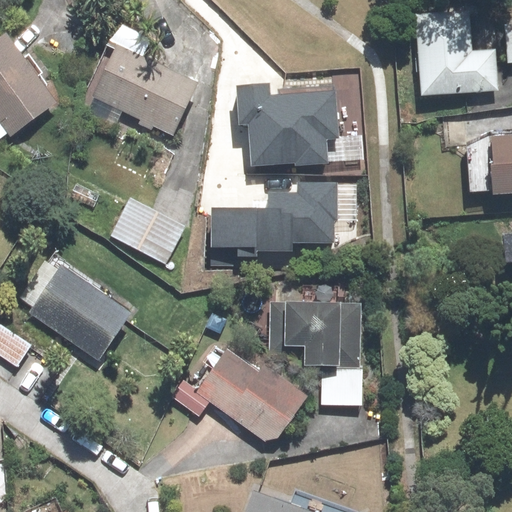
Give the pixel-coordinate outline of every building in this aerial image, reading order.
[(464,53),(461,14),(411,17),(416,98),(493,94),(491,52),(464,53)] [(511,25),(500,27),(503,69),(511,68),(511,25)] [(54,105),(1,38),(0,38),(0,126),(10,139),(54,105)] [(192,87),(112,50),(89,102),(168,138),(192,87)] [(338,138),(335,91),(268,95),(267,83),(236,86),(239,126),(248,125),(251,165),(296,162),(296,167),(329,165),(327,139),(338,138)] [(511,141),(467,145),(471,195),(487,193),(487,200),(511,198),(511,141)] [(293,244),(335,243),(335,220),(338,220),(338,181),(296,182),(296,192),(268,192),(268,208),(211,208),(211,265),(257,265),(257,252),(293,252),(293,244)] [(184,230),(127,200),(107,237),(164,268),(184,230)] [(511,234),(494,236),(496,270),(511,269),(511,234)] [(128,316),(47,260),(15,306),(96,363),(128,316)] [(354,408),(358,305),(339,304),(339,289),(301,287),(300,304),(267,303),(265,353),(298,355),(298,371),(328,373),(328,390),(319,390),(318,407),(354,408)] [(28,347),(0,327),(0,357),(14,367),(28,347)] [(267,450),(301,400),(257,370),(253,376),(206,343),(168,398),(196,418),(204,406),(267,450)] [(293,511),(250,496),(244,511),(351,511),(320,501),(316,511),(293,511)]
